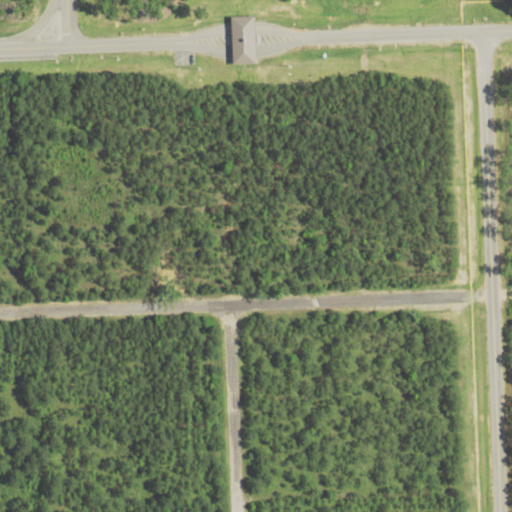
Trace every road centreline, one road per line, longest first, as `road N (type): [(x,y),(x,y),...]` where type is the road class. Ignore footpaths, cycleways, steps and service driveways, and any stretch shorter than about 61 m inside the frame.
road 1 (residential): [(0,314),(511,296)]
road 2 (residential): [(501,511),(484,32)]
road 3 (tertiary): [(511,30),(303,37)]
road 4 (residential): [(230,306),(237,511)]
road 5 (tertiary): [(178,42),(0,49)]
